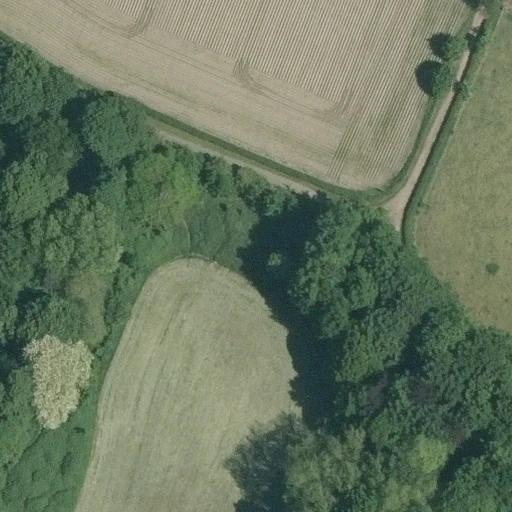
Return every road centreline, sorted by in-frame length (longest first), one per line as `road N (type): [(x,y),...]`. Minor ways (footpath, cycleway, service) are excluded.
road 1 (track): [(387,206),(406,193),(484,0)]
road 2 (track): [(511,370),(426,281),(387,206)]
